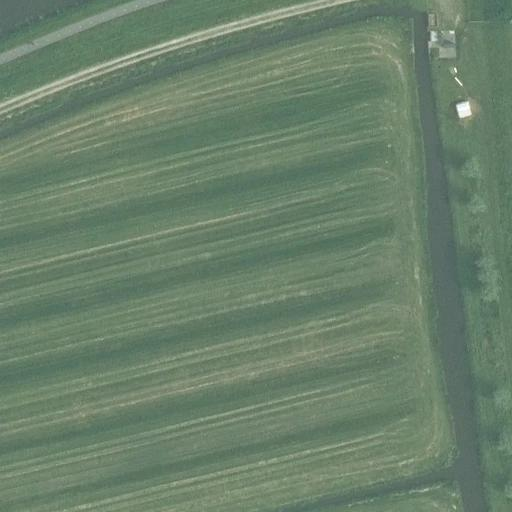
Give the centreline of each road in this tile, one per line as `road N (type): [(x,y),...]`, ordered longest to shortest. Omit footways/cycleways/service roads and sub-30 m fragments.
road 1 (track): [(369,0),(156,59),(0,118)]
road 2 (track): [(269,0),(48,65),(0,63)]
